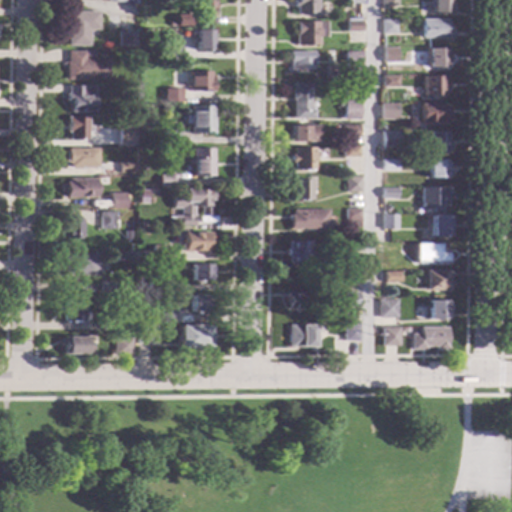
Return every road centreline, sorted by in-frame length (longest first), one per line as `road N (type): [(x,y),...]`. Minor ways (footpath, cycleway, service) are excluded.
road 1 (residential): [(464,374),(0,378)]
road 2 (residential): [(26,0),(20,378)]
road 3 (residential): [(254,0),(249,376)]
road 4 (residential): [(488,0),(482,374)]
